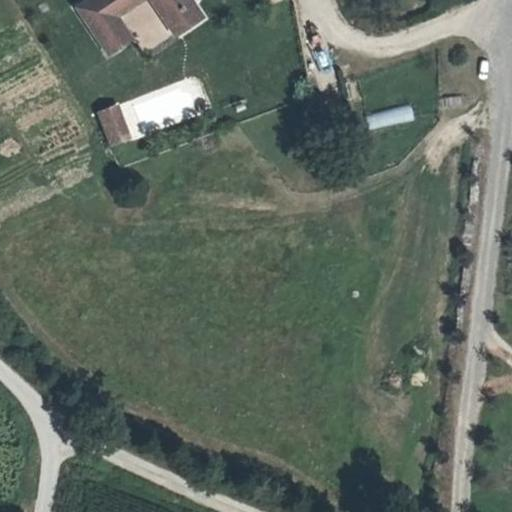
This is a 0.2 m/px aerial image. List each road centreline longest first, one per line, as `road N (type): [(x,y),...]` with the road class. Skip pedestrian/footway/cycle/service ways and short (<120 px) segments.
road 1 (track): [(459,511),(511,65),(471,21),(378,44),(344,38),(311,0)]
road 2 (track): [(300,511),(65,424),(0,347)]
